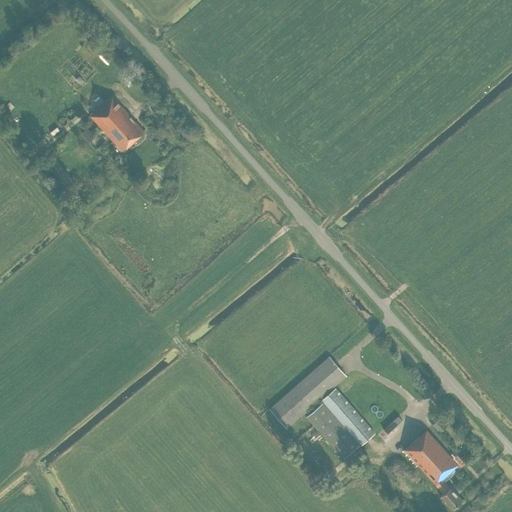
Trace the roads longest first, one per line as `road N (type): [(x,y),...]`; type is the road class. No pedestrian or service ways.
road 1 (unclassified): [(307,496),(177,335),(180,315),(292,212)]
road 2 (unclassified): [(511,451),(292,212)]
road 3 (unclassified): [(292,212),(100,0)]
